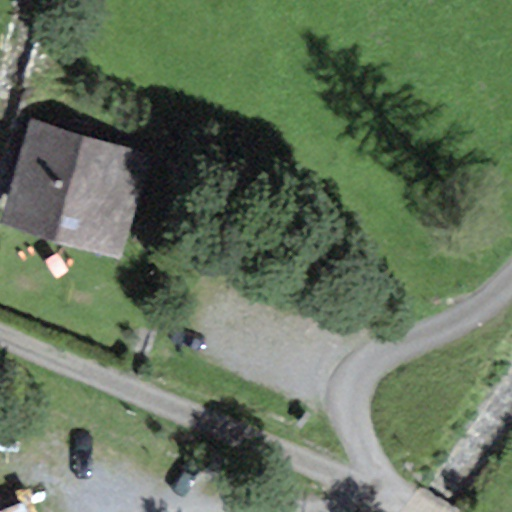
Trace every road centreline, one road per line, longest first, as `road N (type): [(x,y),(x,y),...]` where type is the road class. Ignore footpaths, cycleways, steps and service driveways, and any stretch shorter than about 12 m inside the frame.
road 1 (track): [(374,480),(0,337)]
road 2 (track): [(511,292),(453,332),(382,358),(357,394),(374,480)]
